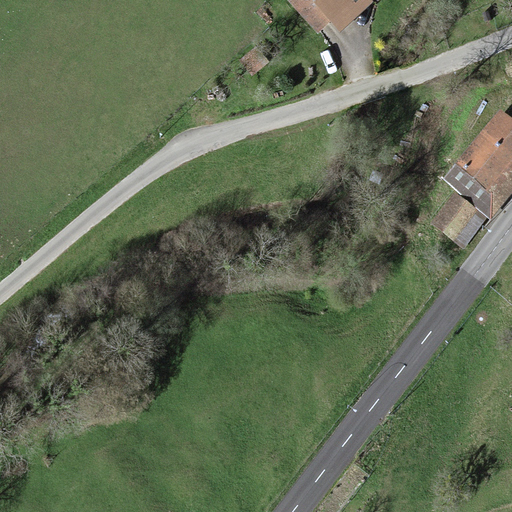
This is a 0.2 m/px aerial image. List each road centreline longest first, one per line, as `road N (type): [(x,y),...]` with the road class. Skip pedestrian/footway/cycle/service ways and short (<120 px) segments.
road 1 (residential): [(511,35),(320,110),(200,138),(0,293)]
road 2 (tertiary): [(511,222),(289,511)]
